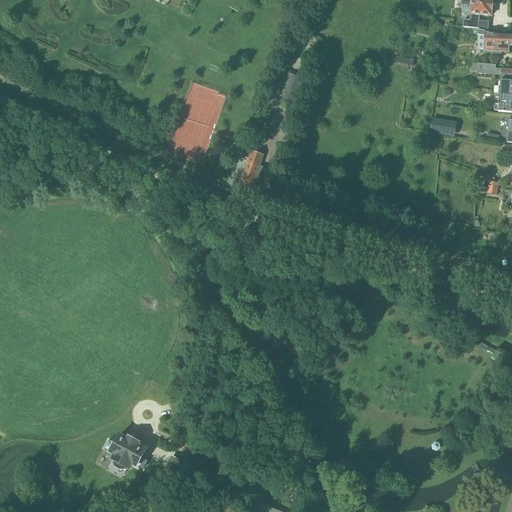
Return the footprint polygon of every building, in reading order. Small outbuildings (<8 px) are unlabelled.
[(491,16),(492,0),(458,0),(471,1),(470,21),(464,20),(463,28),(478,29),(480,15),(491,16)] [(485,32),(478,31),(478,35),(484,36),(484,51),(508,52),(509,46),(511,46),(511,37),(495,36),(495,34),(485,34),(485,32)] [(496,66),(477,64),(477,74),(495,76),(496,66)] [(511,70),(501,69),(501,81),(500,81),(499,94),(511,95),(511,70)] [(298,77),(287,73),(277,100),(288,104),(298,77)] [(511,95),(499,94),(498,112),(511,113),(511,95)] [(443,121),(432,119),(429,132),(441,134),(443,121)] [(249,159),(240,186),(252,190),(264,156),(259,154),(261,147),(248,142),(243,157),(249,159)] [(487,194),(488,182),(481,182),(479,193),(487,194)] [(499,184),(488,182),(487,194),(497,195),(499,184)] [(511,362),(511,354),(498,347),(494,356),(511,365),(511,362)] [(127,440),(119,435),(114,444),(109,441),(105,448),(110,451),(110,452),(115,455),(112,460),(114,461),(113,463),(115,468),(120,470),(126,470),(127,468),(129,469),(131,464),(136,467),(137,466),(143,469),(146,462),(141,459),(146,450),(137,445),(139,443),(129,437),(127,440)] [(180,461),(173,457),(164,470),(172,475),(180,461)] [(289,511),(290,511),(264,501),(261,509),(268,511),(289,511)]
